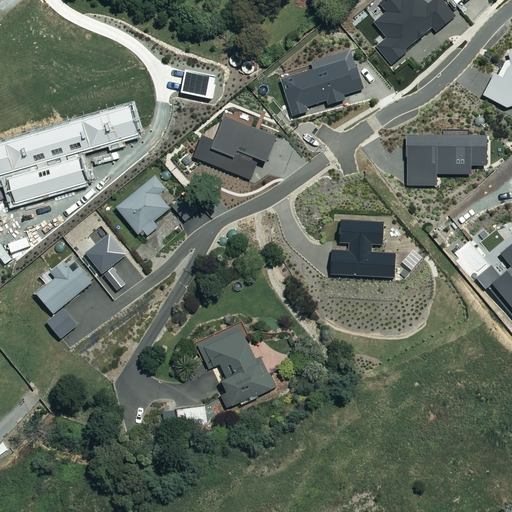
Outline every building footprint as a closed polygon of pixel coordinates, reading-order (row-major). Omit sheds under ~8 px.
[(375,47),(390,65),(406,52),(405,50),(431,28),(435,33),(455,16),(441,0),(431,0),(427,4),(423,0),(382,0),(378,4),(385,12),(372,22),(385,38),(375,47)] [(279,80),(290,117),(306,112),(305,107),(325,101),(326,105),(344,100),(342,95),(362,89),(355,68),(354,68),(349,50),(309,63),(312,70),(279,80)] [(493,74),(481,96),(506,108),(511,106),(511,51),(506,54),(510,64),(501,79),(493,74)] [(199,136),(191,157),(249,180),(257,161),(264,164),(274,138),(221,117),(212,141),(199,136)] [(405,135),(405,186),(436,186),(436,175),(470,175),(470,167),(485,167),(485,135),(405,135)] [(164,190),(152,176),(113,209),(136,236),(141,232),(146,237),(156,228),(152,223),(169,209),(157,195),(164,190)] [(330,250),(329,275),(393,278),(394,253),(371,252),(371,245),(382,246),(382,223),(339,221),(338,243),(348,244),(347,251),(330,250)] [(83,254),(100,275),(125,256),(108,234),(83,254)] [(511,244),(500,255),(510,268),(501,276),(491,264),(475,277),(485,289),(491,284),(511,308),(511,244)] [(70,273),(61,262),(47,273),(52,279),(33,295),(51,316),(90,284),(77,268),(70,273)] [(102,275),(115,292),(124,284),(111,268),(102,275)] [(58,340),(75,326),(61,309),(44,323),(58,340)] [(253,360),(237,326),(195,347),(207,371),(217,365),(225,380),(218,384),(223,395),(218,397),(225,410),(273,387),(259,357),(253,360)] [(206,425),(203,407),(177,410),(180,428),(206,425)]
